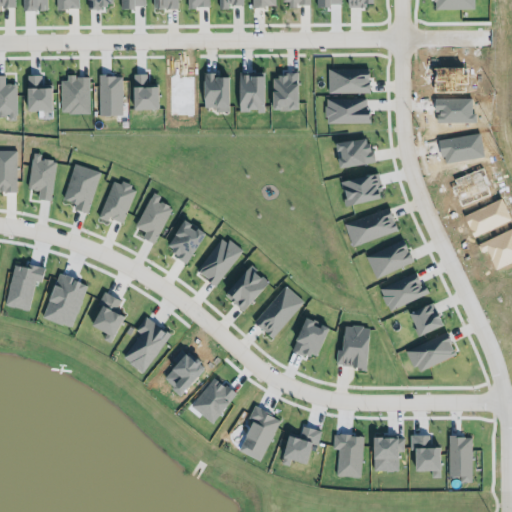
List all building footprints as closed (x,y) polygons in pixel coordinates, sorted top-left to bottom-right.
[(55,0),(56,9),(77,9),(77,0),(55,0)] [(84,0),(85,8),(110,8),(110,0),(84,0)] [(177,9),(176,0),(151,0),(152,9),(177,9)] [(186,0),(186,8),(209,8),(208,0),(186,0)] [(217,0),(243,0),(244,5),(234,5),(234,10),(218,10),(217,0)] [(368,94),(369,69),(328,69),(327,93),(368,94)] [(297,110),(296,72),(281,73),(281,77),(270,78),(271,111),(297,110)] [(132,110),(155,110),(154,87),(146,87),(146,74),(131,75),(132,110)] [(226,77),(213,78),(213,74),(202,74),(202,108),(215,108),(215,113),(227,112),(226,77)] [(4,76),(0,75),(0,116),(8,116),(8,121),(16,121),(16,85),(4,85),(4,76)] [(49,88),(40,88),(40,75),(25,76),(25,112),(49,111),(49,88)] [(237,112),(262,112),(261,75),(237,76),(237,112)] [(122,116),(121,76),(97,77),(98,116),(122,116)] [(60,78),(61,114),(89,114),(88,78),(60,78)] [(367,99),(325,100),(326,124),(368,124),(367,99)] [(334,143),(337,168),(372,163),(368,138),(334,143)] [(0,193),(18,193),(17,149),(0,149),(0,193)] [(55,161),(40,160),(40,154),(32,153),(28,189),(38,190),(37,200),(51,201),(55,161)] [(88,214),(98,171),(71,165),(63,202),(74,204),(73,211),(88,214)] [(112,180),(98,217),(122,226),(136,189),(112,180)] [(159,197),(150,193),(136,229),(143,232),(141,239),(155,245),(170,208),(157,203),(159,197)] [(343,225),(352,248),(397,231),(388,208),(343,225)] [(186,262),(202,234),(188,226),(189,224),(181,220),(164,250),(186,262)] [(216,287),(240,250),(219,236),(196,274),(216,287)] [(373,278),(412,264),(403,241),(365,255),(373,278)] [(26,311),(34,281),(40,283),(43,269),(27,265),(26,268),(13,265),(3,305),(26,311)] [(249,266),(222,293),(240,311),(267,283),(249,266)] [(426,296),(417,273),(378,288),(387,310),(426,296)] [(70,328),(86,285),(57,274),(41,318),(70,328)] [(303,303),(285,287),(251,322),(269,339),(303,303)] [(87,328),(112,339),(122,315),(114,312),(119,301),(102,293),(87,328)] [(417,337),(442,327),(432,303),(407,313),(417,337)] [(142,373),(168,335),(146,320),(120,358),(142,373)] [(338,367),(365,368),(366,327),(339,326),(338,367)] [(455,358),(447,335),(406,349),(414,372),(455,358)] [(250,420),(237,452),(260,462),(278,419),(252,408),(247,419),(250,420)] [(471,483),(471,437),(447,437),(448,477),(459,477),(459,483),(471,483)]
